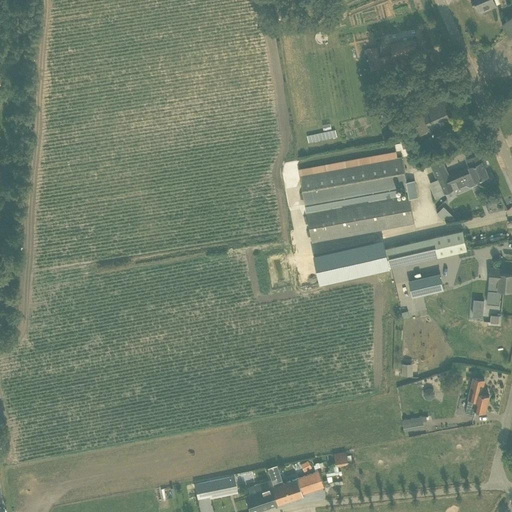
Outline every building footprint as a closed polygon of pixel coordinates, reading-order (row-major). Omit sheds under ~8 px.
[(472,0),(474,3),(475,2),(480,13),(497,5),(494,0),(472,0)] [(511,16),(502,24),(511,37),(511,16)] [(391,44),(393,56),(369,61),(371,70),(404,63),(402,54),(415,52),(417,51),(415,39),(391,44)] [(430,130),(452,120),(448,111),(444,113),(443,108),(449,105),(445,96),(421,107),(430,130)] [(489,175),(483,161),(485,160),(481,152),(466,159),(469,166),(469,167),(439,180),(440,181),(443,187),(445,193),(453,190),(453,189),(466,184),(466,185),(470,186),(477,184),(476,181),(489,175)] [(305,203),(407,185),(407,182),(405,171),(402,158),(300,176),(305,203)] [(407,182),(407,185),(409,194),(410,199),(418,197),(415,180),(407,182)] [(409,194),(408,195),(307,213),(312,241),(414,222),(410,199),(409,194)] [(467,250),(463,230),(381,249),(385,268),(390,267),(390,268),(467,250)] [(385,268),(381,249),(372,251),(369,242),(310,256),(317,284),(385,268)] [(511,290),(511,274),(501,274),(502,269),(491,268),(490,281),(489,288),(499,289),(499,290),(511,290)] [(413,297),(444,289),(440,274),(409,281),(413,297)] [(498,325),(498,315),(489,315),(489,325),(498,325)] [(453,363),(452,373),(465,375),(466,364),(453,363)] [(476,410),(485,412),(489,395),(478,393),(480,386),(483,386),(484,379),(474,377),(466,413),(474,415),(476,410)] [(404,430),(424,427),(422,417),(403,420),(404,430)] [(249,511),(252,511),(278,503),(302,495),(302,493),(297,478),(279,484),(273,466),(267,468),(271,480),(255,485),(257,492),(244,496),(249,511)] [(296,478),(297,478),(302,493),(316,488),(324,486),(318,471),(296,478)] [(234,476),(208,481),(211,497),(237,492),(234,476)]
